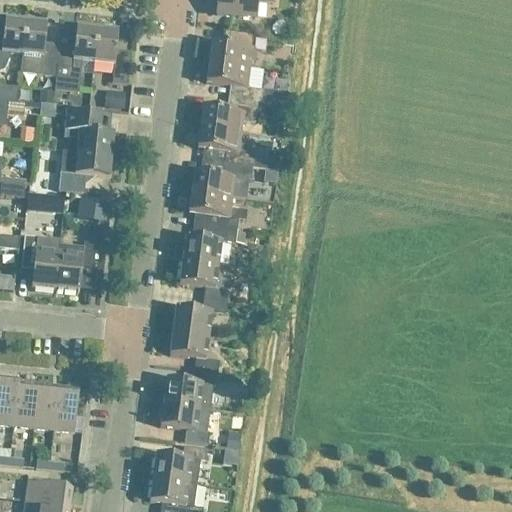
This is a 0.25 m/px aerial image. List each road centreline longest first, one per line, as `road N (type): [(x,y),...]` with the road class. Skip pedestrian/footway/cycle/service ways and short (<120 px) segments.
road 1 (residential): [(131,334),(179,0)]
road 2 (residential): [(105,511),(131,334)]
road 3 (residential): [(131,334),(0,319)]
